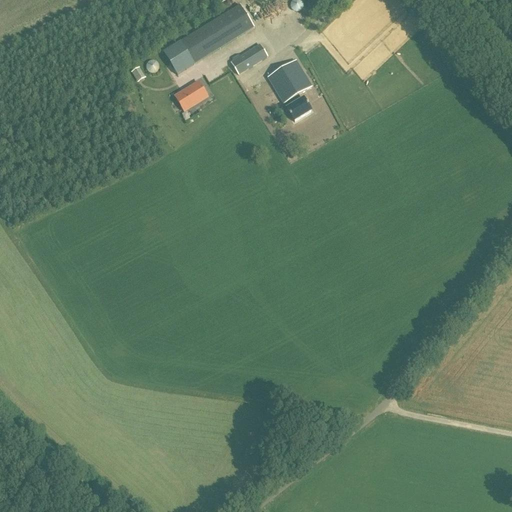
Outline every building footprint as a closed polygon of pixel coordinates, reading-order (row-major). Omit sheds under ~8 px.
[(194,65),(254,28),(240,6),(181,43),(194,65)] [(293,28),(301,34),(305,29),(297,23),(293,28)] [(313,27),(304,37),(314,46),(323,36),(313,27)] [(239,76),(268,58),(260,46),(231,64),(239,76)] [(291,66),(268,79),(269,80),(284,104),(288,101),(292,107),(287,110),(295,123),(312,113),(304,99),(300,102),(297,97),(306,91),(312,87),(297,62),(291,66)] [(230,81),(237,76),(231,67),(224,72),(230,81)] [(139,68),(131,73),(137,83),(145,78),(139,68)] [(199,83),(175,98),(184,114),(209,99),(199,83)]
